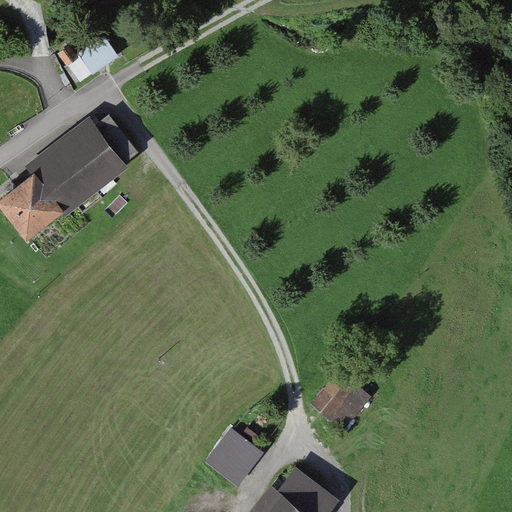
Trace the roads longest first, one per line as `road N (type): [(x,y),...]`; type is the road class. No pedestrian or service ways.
road 1 (track): [(259,0),(105,83)]
road 2 (residential): [(0,159),(105,83)]
